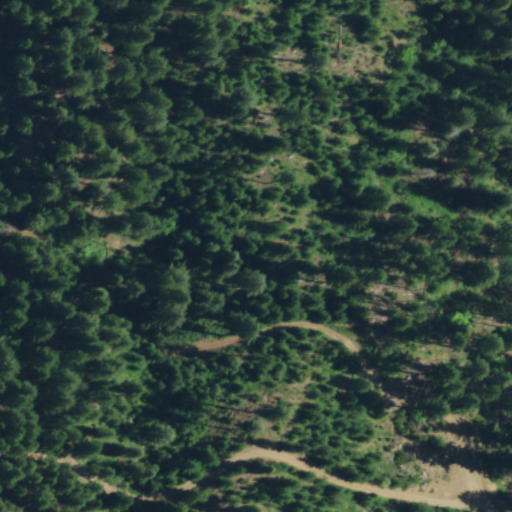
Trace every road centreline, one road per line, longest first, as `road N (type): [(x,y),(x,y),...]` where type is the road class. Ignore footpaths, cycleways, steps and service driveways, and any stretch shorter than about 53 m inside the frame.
road 1 (track): [(0,247),(46,250),(63,261),(162,357),(197,360),(296,340),(329,345),(392,399),(455,434),(467,488),(482,511)]
road 2 (track): [(461,511),(360,498),(272,467),(241,471),(184,504),(148,507),(59,473),(0,470)]
